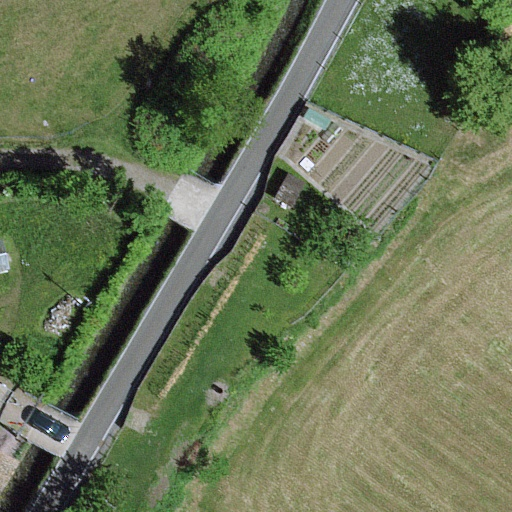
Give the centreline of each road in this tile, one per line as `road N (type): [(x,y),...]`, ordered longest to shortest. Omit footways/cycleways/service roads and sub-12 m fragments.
road 1 (residential): [(50,511),(217,218)]
road 2 (residential): [(217,218),(344,0)]
road 3 (unclassified): [(0,167),(55,157),(103,160),(217,218)]
